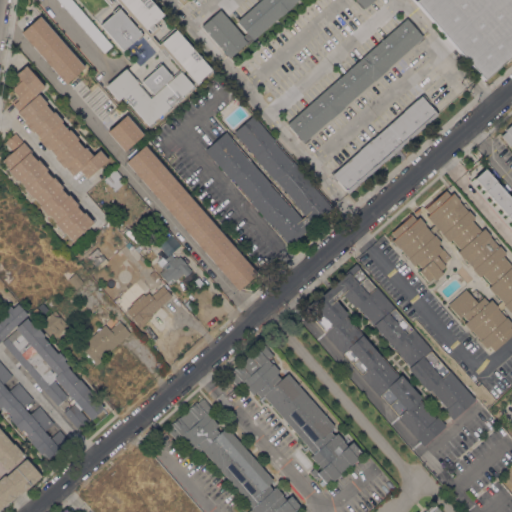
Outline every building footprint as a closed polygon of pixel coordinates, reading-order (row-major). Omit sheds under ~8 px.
[(72,0),(111,45),(103,52),(57,0),(72,0)] [(150,0),(163,14),(154,21),(160,28),(149,37),(139,26),(137,29),(142,35),(137,40),(135,38),(122,50),(100,24),(113,13),(111,11),(117,6),(125,15),(127,13),(115,0),(108,0),(110,2),(112,0),(114,2),(110,6),(104,0),(150,0)] [(296,0),(293,3),(294,4),(280,16),(279,16),(246,45),(245,43),(228,58),(201,26),(220,9),(242,35),(246,32),(236,21),(259,0),(296,0)] [(372,0),(364,8),(356,0),(372,0)] [(414,0),(511,0),(511,54),(483,80),(413,1),(414,0)] [(21,32),(39,16),(40,18),(41,17),(49,25),(47,26),(59,39),(60,38),(64,43),(63,44),(76,58),(77,57),(82,64),(81,65),(83,66),(65,82),(21,32)] [(406,18),(422,36),(387,67),(388,68),(374,80),(373,80),(303,142),(297,135),(296,136),(288,127),(288,126),(286,123),(406,18)] [(212,71),(207,75),(206,74),(196,82),(185,69),(183,71),(159,43),(175,29),(212,71)] [(153,93),(141,81),(154,69),(153,68),(159,62),(172,76),(153,93)] [(18,77),(15,74),(25,65),(44,86),(37,92),(38,94),(39,93),(42,97),(41,97),(42,98),(43,97),(46,102),(46,103),(45,104),(52,112),(53,111),(54,111),(55,111),(59,115),(58,116),(59,117),(59,116),(62,119),(61,120),(62,121),(61,122),(68,130),(69,129),(77,138),(76,139),(83,148),(84,147),(92,155),(99,149),(105,156),(105,155),(107,157),(106,158),(107,159),(86,178),(79,169),(72,175),(64,166),(63,167),(54,157),(55,156),(49,148),(47,150),(39,140),(40,138),(33,131),(32,132),(23,122),(24,120),(17,112),(18,111),(10,102),(17,96),(12,91),(13,86),(16,84),(13,82),(18,77)] [(180,71),(194,87),(188,92),(187,90),(182,95),(183,96),(177,101),(176,100),(171,104),(172,106),(166,111),(165,109),(153,120),(155,121),(149,126),(126,101),(125,102),(121,97),(118,100),(105,86),(119,73),(124,68),(124,69),(125,68),(138,82),(136,83),(149,98),(180,71)] [(421,95),(437,114),(398,148),(402,152),(396,157),(393,154),(386,159),(348,193),(345,190),(344,191),(335,181),(336,180),(331,174),(421,95)] [(126,115),(134,125),(135,124),(143,133),(124,150),(108,131),(126,115)] [(333,207),(289,246),(204,150),(225,131),(301,218),(304,215),(232,134),(234,133),(233,132),(252,115),(333,207)] [(511,142),(509,145),(500,135),(505,131),(504,129),(511,121),(511,142)] [(15,132),(31,151),(30,152),(36,160),(38,159),(47,169),(45,170),(52,178),(53,176),(62,187),(61,188),(67,195),(69,194),(78,204),(76,205),(82,213),(84,212),(93,222),(71,240),(66,235),(63,232),(64,232),(63,232),(61,234),(59,232),(60,231),(53,223),(55,222),(51,218),(48,215),(49,214),(48,214),(45,217),(43,215),(45,213),(38,205),(39,204),(36,200),(35,200),(33,197),(29,199),(27,197),(29,196),(23,188),(24,187),(20,182),(20,183),(17,179),(18,179),(17,179),(14,182),(12,179),(14,178),(12,175),(11,175),(8,172),(9,172),(8,170),(6,171),(4,169),(5,167),(4,166),(5,165),(1,160),(12,150),(4,141),(15,132)] [(124,162),(144,144),(256,273),(237,290),(124,162)] [(511,199),(511,221),(473,178),(484,168),(511,199)] [(445,190),(449,195),(453,192),(459,200),(458,200),(462,205),(464,202),(466,205),(464,207),(467,211),(468,210),(474,217),(471,220),(481,230),(484,228),(490,235),(489,236),(493,240),(495,238),(497,240),(495,243),(498,246),(499,245),(505,253),(502,256),(511,266),(511,310),(510,312),(503,304),(504,304),(495,294),(494,294),(488,287),(490,284),(481,274),(479,276),(472,269),(473,269),(464,258),(463,259),(457,251),(459,249),(451,239),(448,241),(441,234),(442,233),(433,223),(432,223),(426,216),(429,214),(424,209),(445,190)] [(410,213),(415,219),(418,217),(425,224),(424,225),(444,247),(443,249),(450,257),(442,263),(445,265),(439,270),(442,273),(435,279),(432,276),(427,281),(418,271),(421,268),(417,263),(413,266),(407,258),(408,257),(399,247),(398,247),(392,240),(394,238),(390,233),(402,222),(401,221),(410,213)] [(170,234),(156,246),(148,237),(161,225),(170,234)] [(97,268),(93,263),(95,262),(92,259),(100,253),(106,260),(97,268)] [(162,269),(156,261),(161,256),(164,259),(170,253),(175,259),(179,256),(187,265),(186,265),(191,271),(185,276),(183,273),(169,285),(158,273),(162,269)] [(360,268),(359,268),(375,287),(376,286),(412,329),(413,328),(431,349),(430,350),(448,371),(449,370),(475,399),(452,419),(444,410),(446,408),(430,389),(427,391),(418,381),(416,378),(407,368),(409,367),(356,305),(354,307),(349,302),(348,301),(348,300),(342,293),(335,300),(346,314),(345,315),(398,377),(400,374),(420,397),(418,399),(435,418),(437,416),(445,425),(423,445),(380,394),(378,395),(303,308),(312,301),(313,302),(348,272),(347,270),(355,263),(360,268)] [(158,276),(154,280),(148,275),(153,271),(158,276)] [(83,282),(76,288),(68,279),(74,273),(83,282)] [(151,315),(152,316),(138,328),(135,324),(136,324),(125,311),(132,305),(131,304),(143,293),(145,295),(148,292),(151,295),(162,285),(171,295),(151,315)] [(465,289),(477,302),(483,297),(487,302),(490,299),(497,306),(496,307),(505,317),(506,317),(511,324),(509,327),(511,330),(511,333),(493,351),(488,345),(486,348),(479,341),(480,340),(471,330),(470,331),(463,323),(466,321),(461,316),(459,318),(447,305),(465,289)] [(4,335),(5,336),(0,340),(0,318),(1,319),(5,315),(2,313),(10,306),(12,308),(17,303),(27,314),(4,335)] [(67,326),(51,339),(38,323),(54,310),(67,326)] [(31,323),(33,321),(44,335),(42,336),(57,353),(59,351),(65,358),(63,360),(68,365),(67,366),(78,379),(79,378),(92,394),(103,408),(90,419),(55,378),(53,379),(67,396),(56,405),(31,376),(30,377),(26,373),(28,372),(1,341),(16,329),(15,327),(26,317),(31,323)] [(118,320),(129,333),(103,356),(104,357),(95,365),(93,362),(94,361),(80,346),(98,330),(97,329),(99,327),(100,328),(104,324),(109,330),(110,329),(109,328),(118,320)] [(334,426),(329,430),(333,435),(336,432),(343,440),(342,441),(346,446),(352,441),(361,452),(356,456),(358,458),(350,465),(349,464),(339,472),(340,473),(332,480),(331,479),(326,483),(320,476),(316,480),(309,472),(314,467),(317,472),(321,468),(310,456),(313,454),(308,448),(309,448),(262,395),(259,397),(255,392),(252,394),(246,387),(242,381),(237,385),(228,375),(233,371),(232,369),(262,343),(272,355),(267,359),(271,364),(272,363),(279,370),(275,373),(280,379),(287,372),(334,426)] [(0,362),(11,375),(2,384),(8,390),(17,382),(32,398),(23,407),(50,437),(58,430),(66,439),(47,457),(46,456),(44,458),(29,441),(31,439),(22,429),(20,431),(9,418),(9,417),(5,413),(7,411),(5,410),(4,411),(0,407),(0,362)] [(272,479),(267,484),(272,489),(275,486),(282,494),(280,495),(285,500),(290,495),(299,506),(294,510),(296,511),(249,511),(248,510),(251,508),(247,503),(247,502),(201,449),(198,451),(194,446),(191,449),(184,441),(185,440),(180,435),(176,439),(166,428),(195,401),(196,403),(202,398),(202,399),(203,398),(212,408),(206,413),(210,418),(211,417),(217,424),(214,427),(219,433),(226,427),(272,479)] [(63,412),(73,403),(88,420),(78,429),(63,412)] [(53,423),(44,430),(30,413),(38,406),(53,423)] [(0,463),(0,428),(12,443),(13,442),(22,453),(4,468),(0,463)] [(41,475),(20,494),(20,493),(9,502),(9,503),(5,506),(0,510),(0,476),(3,474),(5,476),(25,457),(41,475)] [(441,511),(423,511),(433,503),(441,511)]
